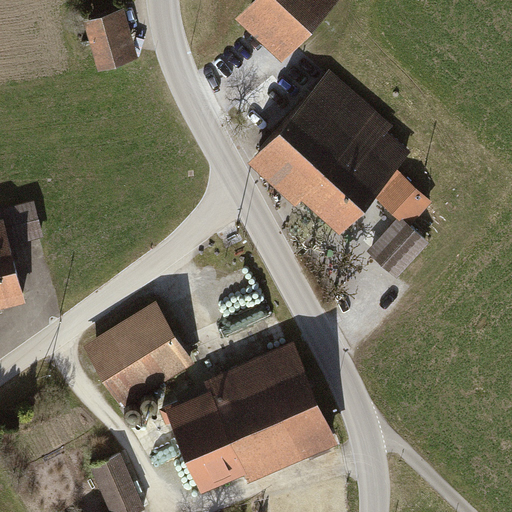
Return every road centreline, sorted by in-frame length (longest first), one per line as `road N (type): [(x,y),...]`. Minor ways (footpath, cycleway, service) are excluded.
road 1 (tertiary): [(373,511),(369,446),(355,404),(244,196)]
road 2 (residential): [(244,196),(0,374)]
road 3 (tertiary): [(244,196),(183,76),(164,0)]
road 4 (track): [(355,404),(468,511)]
